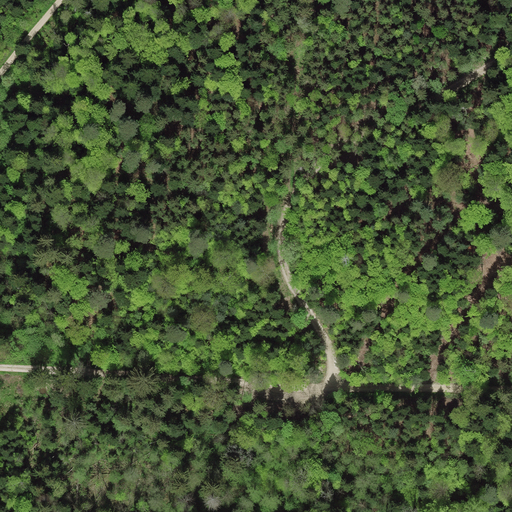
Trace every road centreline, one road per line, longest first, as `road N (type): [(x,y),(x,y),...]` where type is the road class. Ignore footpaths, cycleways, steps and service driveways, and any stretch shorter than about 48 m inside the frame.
road 1 (track): [(511,386),(288,387),(0,367)]
road 2 (track): [(332,385),(329,347),(281,261),(290,203),(338,151),(511,54)]
